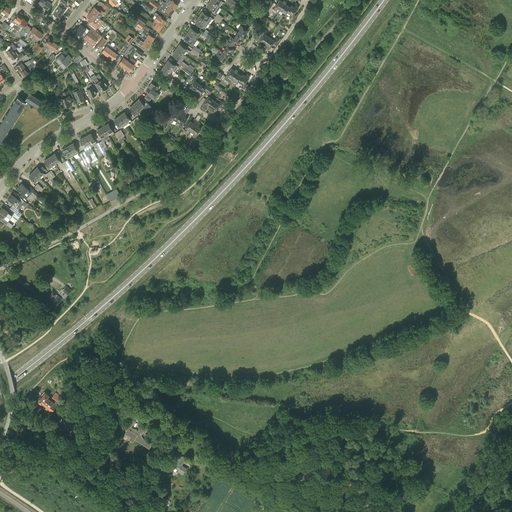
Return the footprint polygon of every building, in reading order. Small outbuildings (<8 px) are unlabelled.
[(47,0),(42,6),(45,8),(46,8),(47,9),(52,3),(51,2),(52,0),(47,0)] [(61,3),(53,14),(58,17),(62,13),(63,13),(65,10),(61,7),(64,5),(65,6),(67,3),(63,0),(61,0),(60,2),(61,3)] [(151,11),(154,7),(144,0),(141,5),(145,8),(146,7),(151,11)] [(152,0),(151,0),(149,3),(157,9),(159,5),(152,0)] [(167,0),(169,1),(166,4),(169,6),(174,10),(178,5),(173,1),(173,0),(172,0),(167,0)] [(275,10),(277,8),(280,10),(285,3),(286,1),(284,0),(283,0),(282,2),(280,0),(279,0),(273,9),(275,10)] [(174,10),(169,6),(166,4),(163,1),(158,9),(166,15),(168,12),(171,14),(174,10)] [(213,11),(217,5),(210,1),(206,6),(213,11)] [(100,8),(101,8),(100,10),(94,6),(90,11),(96,16),(99,18),(108,6),(104,3),(100,8)] [(287,12),(290,7),(285,3),(280,10),(283,12),(281,15),(284,17),(287,12)] [(7,15),(11,9),(6,5),(2,11),(6,14),(3,18),(5,20),(8,15),(7,15)] [(294,7),(292,5),(290,7),(287,12),(292,15),(290,18),(293,20),(296,15),(301,9),(295,5),(294,7)] [(91,19),(86,25),(91,28),(94,30),(102,20),(99,18),(96,16),(90,11),(87,16),(91,19)] [(156,12),(154,14),(157,16),(154,20),(162,26),(166,21),(161,17),(161,16),(156,12)] [(202,12),(198,17),(208,23),(208,24),(212,18),(202,12)] [(13,27),(15,29),(23,18),(17,14),(13,19),(14,19),(12,22),(14,24),(15,25),(13,27)] [(144,25),(147,22),(138,15),(135,18),(144,25)] [(205,27),(208,23),(198,17),(195,22),(201,27),(203,28),(204,26),(205,27)] [(238,17),(238,18),(237,19),(242,23),(245,25),(247,23),(243,20),(238,17)] [(24,27),(23,29),(20,33),(22,35),(29,26),(26,24),(28,22),(23,18),(15,29),(18,31),(22,26),(24,27)] [(162,26),(154,20),(152,23),(149,21),(148,23),(153,27),(159,31),(162,26)] [(81,35),(84,37),(87,33),(84,31),(86,28),(81,24),(76,31),(81,35)] [(240,29),(238,33),(243,36),(247,30),(240,25),(238,28),(240,29)] [(33,26),(31,28),(29,26),(22,35),(23,35),(25,31),(28,33),(29,32),(32,33),(28,38),(30,40),(38,30),(33,26)] [(91,28),(87,33),(84,37),(84,38),(93,45),(100,35),(91,28)] [(198,32),(191,28),(187,33),(196,39),(194,38),(198,32)] [(262,42),(264,44),(269,37),(265,34),(267,31),(263,28),(260,33),(262,35),(258,42),(261,44),(262,42)] [(142,32),(145,34),(142,37),(151,43),(154,37),(149,34),(149,33),(143,29),(142,32)] [(37,42),(44,34),(38,30),(30,40),(33,42),(34,39),(37,42)] [(190,44),(192,46),(196,39),(187,33),(184,38),(190,43),(190,44)] [(245,38),(243,36),(238,33),(234,38),(231,36),(228,40),(232,43),(234,41),(238,43),(240,40),(242,41),(245,38)] [(128,35),(125,39),(130,43),(134,39),(128,35)] [(46,48),(44,51),(45,52),(46,52),(48,49),(50,47),(54,41),(49,37),(45,43),(47,45),(45,47),(46,48)] [(103,37),(98,44),(101,47),(106,40),(103,37)] [(102,51),(107,55),(111,50),(109,48),(111,45),(110,44),(113,40),(109,37),(106,42),(108,43),(106,46),(102,51)] [(151,43),(142,37),(140,40),(137,38),(136,41),(142,44),(148,47),(151,43)] [(276,37),(274,40),(269,37),(264,44),(267,45),(265,47),(271,51),(273,48),(270,47),(273,43),(274,44),(276,45),(276,44),(279,40),(276,37)] [(226,46),(222,51),(228,55),(230,52),(232,53),(235,50),(230,47),(232,44),(234,45),(232,43),(228,40),(225,45),(226,46)] [(55,51),(59,45),(54,41),(50,47),(48,49),(46,52),(48,53),(50,50),(51,51),(52,49),(55,51)] [(9,54),(12,59),(17,56),(19,59),(24,55),(22,52),(19,55),(14,49),(17,47),(15,45),(14,46),(13,44),(10,46),(9,45),(5,49),(7,51),(6,52),(8,55),(9,54)] [(115,44),(111,50),(107,55),(112,59),(117,53),(114,52),(116,49),(116,48),(118,46),(115,44)] [(186,48),(180,44),(176,49),(183,54),(186,48)] [(119,63),(124,67),(128,61),(126,59),(128,57),(126,55),(130,51),(126,49),(123,53),(125,55),(119,63)] [(179,59),(183,54),(176,49),(172,54),(179,59)] [(223,62),(228,55),(222,51),(220,55),(218,53),(216,57),(223,62)] [(18,64),(16,66),(19,71),(30,63),(29,60),(26,62),(23,64),(21,62),(28,57),(26,54),(16,61),(18,64)] [(68,61),(71,59),(68,55),(65,58),(62,54),(56,60),(60,65),(63,62),(66,66),(69,63),(68,61)] [(205,55),(199,62),(205,67),(209,62),(204,58),(206,56),(205,55)] [(131,57),(128,61),(124,67),(129,71),(136,61),(131,57)] [(178,67),(168,60),(164,65),(171,70),(174,72),(178,67)] [(30,72),(29,72),(27,70),(35,65),(33,61),(31,63),(30,63),(19,71),(23,76),(26,75),(27,77),(31,74),(30,72)] [(188,66),(183,62),(181,65),(187,69),(191,72),(195,68),(190,64),(188,66)] [(168,75),(171,70),(164,65),(161,70),(168,75)] [(229,82),(232,79),(237,72),(238,70),(235,68),(234,70),(231,68),(226,75),(225,77),(227,78),(227,80),(229,82)] [(220,79),(223,74),(221,72),(217,77),(217,78),(214,83),(217,85),(219,82),(218,80),(219,79),(220,79)] [(237,72),(232,79),(237,82),(243,74),(242,76),(237,72)] [(95,74),(95,75),(104,90),(108,87),(103,79),(102,79),(100,76),(97,78),(95,74)] [(245,76),(243,74),(237,82),(237,83),(238,81),(243,84),(241,87),(244,89),(247,85),(245,83),(250,76),(247,74),(245,76)] [(100,92),(104,90),(95,75),(90,77),(93,81),(94,80),(96,83),(95,83),(100,92)] [(193,89),(195,91),(200,84),(195,81),(197,78),(194,76),(190,81),(193,82),(188,89),(191,91),(193,89)] [(148,94),(148,95),(154,99),(155,100),(160,94),(156,91),(159,88),(152,82),(145,91),(148,94)] [(90,97),(96,94),(93,87),(92,87),(91,84),(88,85),(89,88),(87,89),(90,97)] [(204,90),(207,92),(210,87),(206,84),(204,87),(200,84),(195,91),(197,92),(196,94),(199,97),(204,90)] [(78,102),(84,99),(79,87),(73,90),(73,92),(78,102)] [(30,91),(25,99),(38,107),(41,103),(43,104),(45,100),(30,91)] [(62,98),(65,107),(72,104),(70,99),(71,99),(70,96),(69,96),(67,91),(63,93),(65,97),(62,98)] [(205,107),(207,105),(209,107),(214,100),(208,96),(202,105),(205,107)] [(0,142),(26,102),(18,97),(0,124),(0,142)] [(139,99),(134,103),(140,109),(144,113),(146,110),(148,112),(150,111),(153,113),(155,110),(150,105),(145,100),(142,102),(139,99)] [(221,101),(219,103),(214,100),(209,107),(211,108),(210,110),(213,113),(218,106),(222,109),(226,104),(221,101)] [(138,112),(140,109),(134,103),(130,107),(136,114),(138,112)] [(172,122),(173,119),(177,122),(182,114),(180,113),(180,114),(176,111),(171,118),(170,117),(167,121),(170,123),(172,122)] [(187,114),(182,111),(180,113),(182,114),(177,122),(180,124),(178,127),(180,128),(187,119),(184,117),(187,114)] [(124,112),(120,115),(127,124),(131,121),(130,120),(124,112)] [(122,127),(123,127),(127,124),(120,115),(114,119),(121,128),(122,127)] [(142,127),(140,124),(135,119),(132,121),(137,127),(137,126),(139,129),(142,127)] [(191,131),(196,124),(198,125),(199,122),(195,119),(193,123),(190,121),(184,130),(186,131),(188,129),(191,131)] [(110,126),(108,123),(102,127),(107,134),(110,132),(111,133),(112,134),(113,133),(113,132),(110,126)] [(198,125),(196,124),(191,131),(194,133),(192,136),(195,138),(191,145),(194,147),(198,140),(197,139),(198,136),(197,135),(199,133),(198,132),(201,128),(197,125),(198,125)] [(104,136),(107,134),(102,127),(97,130),(102,138),(104,137),(104,136)] [(96,143),(91,133),(85,136),(89,144),(92,142),(94,145),(96,143)] [(86,145),(89,144),(85,136),(80,139),(84,148),(87,146),(86,145)] [(70,144),(67,146),(72,153),(75,152),(75,153),(78,151),(73,143),(70,144)] [(67,146),(62,149),(67,159),(73,156),(72,153),(67,146)] [(58,163),(60,161),(55,153),(50,157),(54,164),(57,162),(58,163)] [(54,164),(50,157),(44,160),(50,168),(52,167),(51,166),(54,164)] [(42,175),(44,173),(37,167),(33,171),(39,177),(42,174),(42,175)] [(39,177),(33,171),(29,175),(36,182),(38,180),(37,179),(39,177)] [(29,186),(27,188),(22,183),(17,188),(22,193),(21,194),(25,197),(30,191),(31,192),(33,190),(29,186)] [(31,192),(31,193),(36,198),(39,195),(33,190),(31,192)] [(12,194),(8,199),(17,207),(21,202),(25,205),(27,203),(22,198),(20,200),(12,194)] [(19,210),(19,209),(14,205),(11,209),(17,214),(20,211),(19,210)] [(7,209),(6,210),(2,207),(0,209),(0,215),(4,218),(7,214),(10,216),(12,213),(7,209)] [(48,222),(42,229),(48,234),(54,227),(48,222)] [(68,295),(72,291),(66,286),(62,290),(68,295)] [(57,306),(62,299),(53,291),(47,298),(50,301),(51,300),(57,306)] [(48,402),(51,399),(48,396),(49,395),(45,392),(41,397),(40,397),(37,401),(42,404),(42,403),(45,405),(48,401),(48,402)] [(55,407),(57,404),(54,402),(55,401),(51,399),(48,402),(48,401),(45,405),(46,406),(45,408),(52,413),(56,408),(55,407)] [(130,417),(123,429),(126,431),(125,434),(130,437),(129,439),(133,442),(134,439),(149,449),(152,444),(142,437),(141,436),(143,432),(145,433),(147,429),(141,425),(137,431),(131,427),(135,420),(130,417)] [(172,460),(169,464),(179,470),(178,471),(182,474),(186,468),(181,465),(186,459),(178,454),(173,461),(172,460)]
